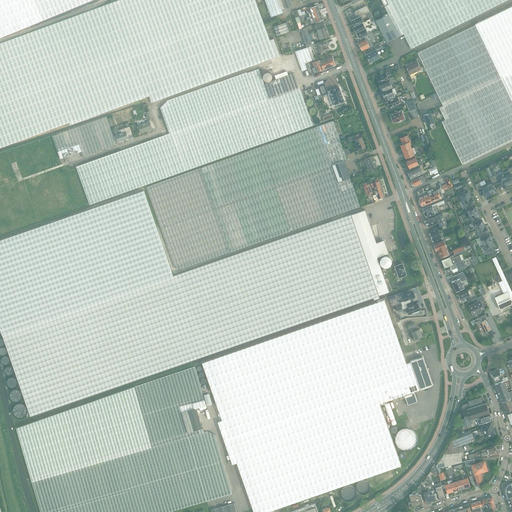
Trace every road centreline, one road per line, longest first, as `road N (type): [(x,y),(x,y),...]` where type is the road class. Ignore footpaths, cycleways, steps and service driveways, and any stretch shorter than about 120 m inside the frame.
road 1 (primary): [(454,372),(434,448),(400,489),(367,511)]
road 2 (unclassified): [(358,76),(511,2)]
road 3 (primary): [(463,345),(402,193)]
road 4 (primary): [(381,511),(436,454),(465,375)]
road 5 (primary): [(402,193),(455,347)]
road 6 (primary): [(402,193),(358,76)]
